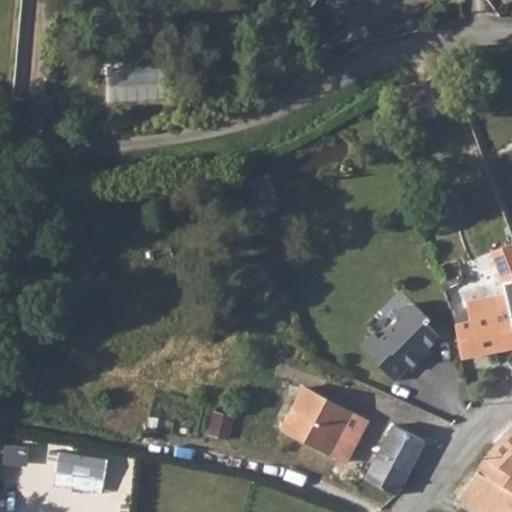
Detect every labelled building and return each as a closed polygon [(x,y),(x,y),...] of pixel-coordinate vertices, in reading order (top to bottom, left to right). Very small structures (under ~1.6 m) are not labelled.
[(166,99),(163,62),(107,66),(110,103),(166,99)] [(253,176),(260,212),(280,208),(273,172),(253,176)] [(511,238),(493,246),(507,280),(511,278),(511,238)] [(472,314),(456,318),(464,353),(511,344),(511,300),(509,285),(469,294),(472,314)] [(410,296),(361,344),(398,381),(447,334),(410,296)] [(304,383),(285,426),(349,457),(358,438),(340,428),(351,406),(304,383)] [(395,420),(368,474),(400,491),(427,437),(395,420)] [(511,428),(492,449),(479,466),(511,487),(511,428)] [(511,511),(511,487),(479,466),(461,494),(489,511),(511,511)]
